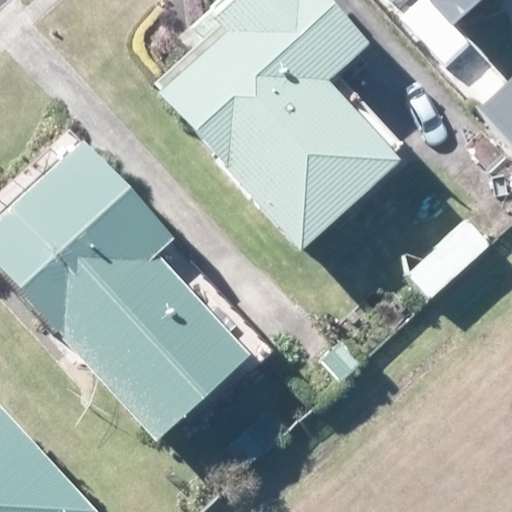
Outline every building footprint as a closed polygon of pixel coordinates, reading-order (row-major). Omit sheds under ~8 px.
[(338,49),(294,0),(208,0),(184,21),(196,35),(169,59),(130,94),(270,253),(370,166),(297,84),(338,49)] [(398,0),(440,45),(488,0),(398,0)] [(511,97),(503,87),(469,119),(511,164),(511,97)] [(127,443),(165,408),(217,362),(125,258),(142,244),(56,147),(0,197),(0,300),(20,323),(39,344),(127,443)] [(499,248),(470,217),(410,276),(440,306),(499,248)] [(254,414),(200,462),(219,482),(273,434),(254,414)] [(0,511),(67,511),(0,438),(0,511)]
